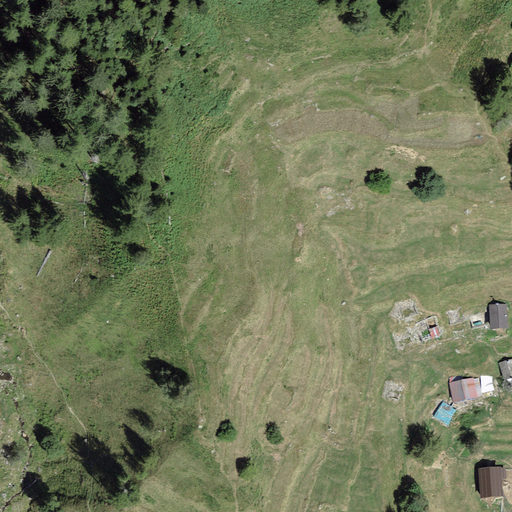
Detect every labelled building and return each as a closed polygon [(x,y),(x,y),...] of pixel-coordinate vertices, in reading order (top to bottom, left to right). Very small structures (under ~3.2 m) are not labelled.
[(413,298),(397,303),(402,320),(418,316),(413,298)] [(490,307),(492,331),(506,330),(505,306),(490,307)] [(459,307),(446,310),(450,326),(463,322),(459,307)] [(434,317),(417,323),(423,340),(440,334),(434,317)] [(408,329),(395,334),(402,349),(413,344),(408,329)] [(511,361),(501,364),(505,381),(511,379),(511,361)] [(450,385),(453,402),(477,397),(473,380),(450,385)] [(402,385),(387,381),(383,398),(398,401),(402,385)] [(434,416),(442,422),(451,408),(443,403),(434,416)] [(499,469),(481,470),(482,500),(500,499),(499,469)]
